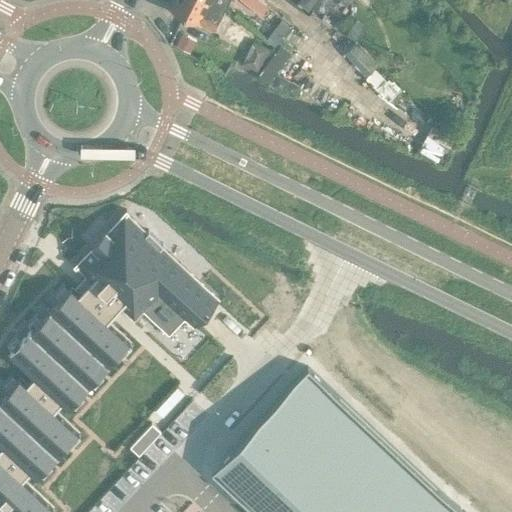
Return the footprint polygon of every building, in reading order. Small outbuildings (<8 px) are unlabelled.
[(224,8),(208,0),(172,0),(169,6),(213,29),(224,8)] [(243,0),(261,14),(267,6),(259,0),(243,0)] [(300,0),(300,1),(310,8),(315,0),(300,0)] [(280,15),(268,31),(278,39),(290,22),(280,15)] [(180,34),(175,45),(189,52),(195,42),(180,34)] [(252,39),(247,50),(263,58),(268,46),(252,39)] [(343,52),(365,75),(377,64),(355,41),(343,52)] [(256,73),(267,81),(274,72),(290,51),(279,43),(256,73)] [(277,70),(271,82),(282,88),(288,77),(277,70)] [(288,77),(283,88),(294,94),(300,82),(288,77)] [(0,511),(53,511),(54,511),(49,506),(52,503),(21,476),(29,467),(36,474),(38,471),(43,476),(52,466),(47,462),(66,442),(71,446),(80,436),(76,432),(78,430),(53,407),(61,398),(68,404),(70,402),(75,407),(84,397),(79,393),(90,381),(95,386),(104,376),(99,371),(118,351),(123,356),(132,346),(127,342),(129,339),(106,318),(119,304),(134,317),(143,307),(169,331),(184,315),(194,323),(218,297),(157,240),(158,240),(150,232),(150,233),(124,210),(107,228),(106,227),(91,242),(93,243),(91,245),(75,262),(86,272),(72,286),(71,285),(69,287),(64,283),(54,292),(59,297),(41,317),(35,312),(26,322),(31,327),(21,338),(16,334),(6,343),(12,348),(9,351),(34,373),(26,381),(19,376),(17,377),(12,373),(3,383),(8,387),(0,395),(0,440),(2,442),(0,444),(0,511)] [(268,467),(248,488),(256,497),(257,496),(273,511),(464,511),(306,365),(285,388),(284,389),(285,390),(286,389),(298,401),(251,452),(267,466),(268,467)] [(151,422),(129,445),(138,454),(160,431),(151,422)]
